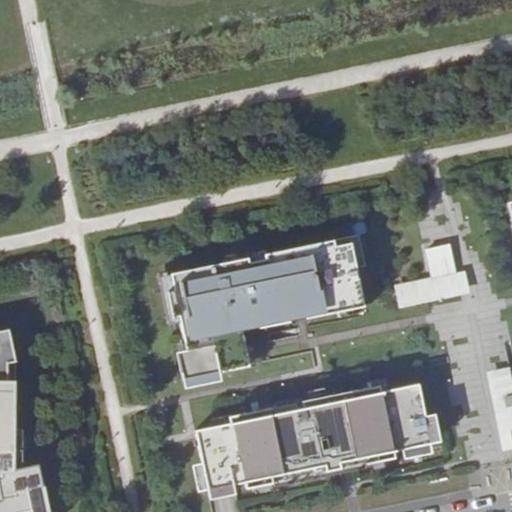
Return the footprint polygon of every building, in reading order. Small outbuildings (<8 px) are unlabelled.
[(178,316),(185,314),(198,376),(255,365),(247,326),(266,322),(267,326),(295,320),(294,314),(312,310),(313,317),(354,308),(352,302),(369,299),(356,241),(340,244),(339,238),(271,252),(272,257),(254,260),(252,256),(176,272),(179,288),(172,289),(178,316)] [(399,309),(471,294),(466,270),(457,272),(451,244),(425,249),(431,277),(394,285),(399,309)] [(0,511),(54,511),(46,472),(23,477),(20,389),(12,389),(12,370),(20,369),(13,337),(0,340),(0,511)] [(300,403),(234,416),(236,423),(201,430),(213,489),(251,481),(252,487),(318,473),(317,467),(331,464),(332,470),(346,468),(345,461),(358,459),(360,465),(400,456),(399,451),(436,443),(424,384),(386,391),(385,386),(308,401),(310,408),(301,410),(300,403)] [(300,403),(301,410),(310,408),(308,401),(300,403)] [(345,461),(346,468),(360,465),(358,459),(345,461)] [(331,464),(317,467),(318,473),(332,470),(331,464)]
